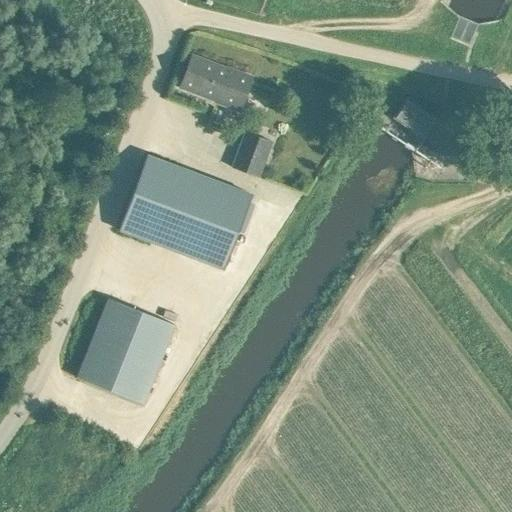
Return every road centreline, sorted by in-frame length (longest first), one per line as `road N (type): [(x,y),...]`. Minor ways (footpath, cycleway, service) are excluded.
road 1 (unclassified): [(0,457),(76,298),(166,39),(168,9)]
road 2 (unclassified): [(511,85),(168,9)]
